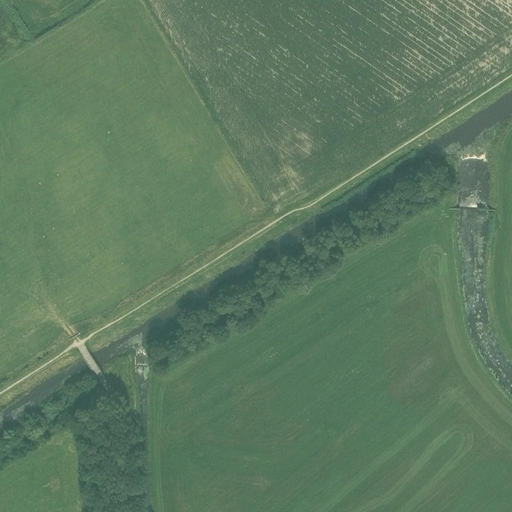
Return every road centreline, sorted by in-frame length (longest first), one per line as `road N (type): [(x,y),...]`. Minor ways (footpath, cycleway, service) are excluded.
road 1 (track): [(511,349),(501,328),(491,250),(500,155),(511,129)]
road 2 (track): [(77,343),(117,406),(128,511)]
